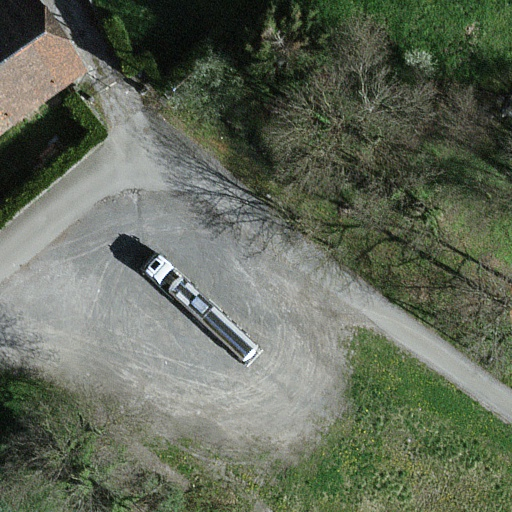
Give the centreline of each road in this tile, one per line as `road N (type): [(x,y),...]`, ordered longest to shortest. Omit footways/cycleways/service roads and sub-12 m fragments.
road 1 (track): [(511,404),(199,172),(173,156),(147,154)]
road 2 (track): [(147,154),(84,191),(0,264)]
road 3 (track): [(61,0),(147,154)]
